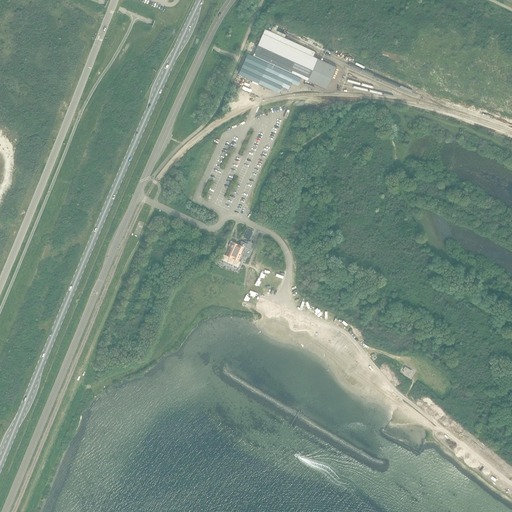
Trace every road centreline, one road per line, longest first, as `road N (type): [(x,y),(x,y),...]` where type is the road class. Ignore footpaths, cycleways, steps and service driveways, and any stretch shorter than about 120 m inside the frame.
road 1 (primary): [(0,463),(200,0)]
road 2 (tertiary): [(5,511),(136,196)]
road 3 (unclassified): [(0,287),(114,0)]
road 4 (tertiary): [(231,0),(136,196)]
